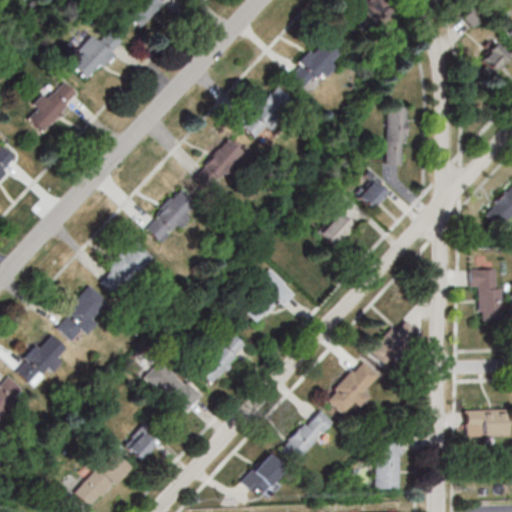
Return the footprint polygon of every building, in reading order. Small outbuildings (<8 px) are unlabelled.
[(163,0),(134,0),(123,15),(141,29),(163,0)] [(372,25),(391,10),(383,0),(355,0),(353,1),(372,25)] [(74,49),(80,56),(72,65),(87,80),(121,46),(108,32),(99,42),(90,33),(74,49)] [(338,53),(322,37),(287,74),(304,91),(332,63),(330,61),(338,53)] [(492,76),(509,55),(493,42),(476,63),(492,76)] [(25,116),(41,131),(76,94),(60,79),(25,116)] [(239,123),(253,137),(290,100),(276,86),(239,123)] [(404,106),(384,106),(384,164),(404,164),(404,106)] [(240,157),(227,142),(194,171),(206,186),(240,157)] [(0,146),(0,172),(14,157),(2,145),(0,146)] [(382,181),(374,174),(355,195),(369,209),(385,192),(378,186),(382,181)] [(498,227),(511,211),(511,182),(483,213),(498,227)] [(142,227),(161,244),(196,205),(177,188),(142,227)] [(332,248),(353,226),(337,211),(316,233),(332,248)] [(152,257),(132,238),(105,267),(109,271),(100,281),(116,296),(152,257)] [(498,269),(468,269),(468,288),(477,287),(478,320),(499,320),(498,269)] [(277,302),(281,305),(294,293),(271,270),(238,303),(256,322),(277,302)] [(52,325),(70,342),(79,332),(84,337),(96,323),(89,317),(105,300),(89,285),(52,325)] [(417,331),(405,320),(394,332),(390,328),(369,351),(385,366),(417,331)] [(246,346),(230,331),(194,369),(210,384),(246,346)] [(60,360),(56,356),(64,347),(49,333),(14,368),(33,387),(60,360)] [(380,377),(362,360),(325,398),(342,414),(353,402),(354,403),(380,377)] [(201,392),(159,363),(146,382),(187,411),(201,392)] [(0,417),(24,392),(6,374),(0,380),(0,417)] [(292,464),(331,421),(316,408),(277,450),(292,464)] [(505,410),(464,410),(464,436),(505,436),(505,410)] [(156,444),(142,428),(123,444),(137,460),(156,444)] [(398,488),(398,438),(374,438),(374,488),(398,488)] [(127,466),(110,451),(72,492),(89,507),(127,466)] [(239,481),(256,497),(284,469),(267,453),(239,481)]
